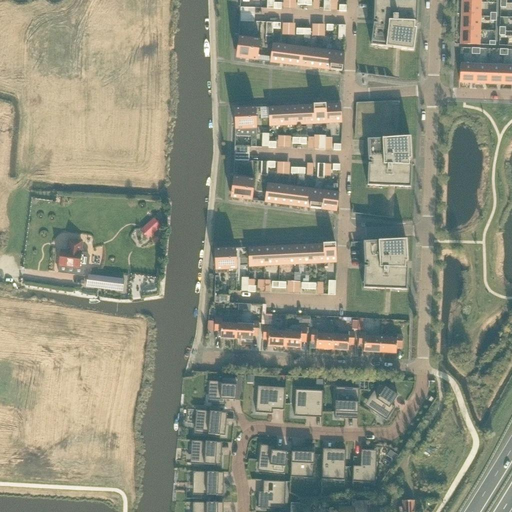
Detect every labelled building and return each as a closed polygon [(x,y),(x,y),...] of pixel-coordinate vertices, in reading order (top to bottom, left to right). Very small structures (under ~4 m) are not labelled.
[(392,48),(414,51),(415,40),(416,29),(414,29),(415,23),(417,23),(417,12),(418,1),(410,1),(403,0),(374,0),(374,10),(374,21),(376,22),(376,24),(374,24),(371,46),(392,48)] [(462,2),(461,16),(480,17),(481,3),(462,2)] [(461,16),(461,30),(480,31),(480,17),(461,16)] [(461,30),(460,45),(479,45),(480,31),(461,30)] [(260,40),(239,37),(237,48),(259,51),(260,40)] [(273,44),(270,63),(286,65),(288,45),(273,44)] [(286,65),(300,67),(303,47),(288,45),(286,65)] [(300,67),(315,69),(318,49),(303,47),(300,67)] [(236,59),(257,61),(259,51),(237,48),(236,59)] [(315,69),(330,70),(333,51),(318,49),(315,69)] [(330,70),(342,72),(344,53),(333,51),(330,70)] [(461,64),(460,83),(474,84),(475,65),(461,64)] [(475,65),(474,84),(488,84),(489,65),(475,65)] [(489,65),(488,84),(502,85),(503,66),(489,65)] [(511,66),(503,66),(502,85),(511,85),(511,66)] [(368,164),(367,186),(389,187),(410,188),(411,177),(411,166),(409,166),(409,160),(411,160),(411,149),(410,138),(403,138),(396,138),(398,120),(399,101),(378,102),(356,103),(356,120),(355,137),(367,137),(368,151),(368,162),(370,162),(370,164),(368,164)] [(315,125),(326,124),(325,104),(314,105),(315,125)] [(326,124),(342,123),(341,104),(325,104),(326,124)] [(300,125),(315,125),(314,105),(299,106),(300,125)] [(285,126),(300,125),(299,106),(284,107),(285,126)] [(269,127),(285,126),(284,107),(268,107),(269,127)] [(256,119),(256,108),(234,109),(235,120),(256,119)] [(235,130),(257,129),(256,119),(235,120),(235,130)] [(233,177),(232,188),(253,191),(255,180),(233,177)] [(267,183),(265,203),(280,205),(283,185),(267,183)] [(280,205),(295,207),(297,187),(283,185),(280,205)] [(295,207),(310,209),(312,189),(297,187),(295,207)] [(231,199),(252,201),(253,191),(232,188),(231,199)] [(310,209),(321,210),(324,191),(312,189),(310,209)] [(321,210),(337,212),(339,193),(324,191),(321,210)] [(161,226),(154,219),(141,231),(147,239),(161,226)] [(364,267),(363,289),(385,290),(407,291),(407,268),(405,268),(405,262),(408,262),(406,240),(363,242),(364,264),(366,264),(366,267),(364,267)] [(58,266),(78,269),(80,254),(81,243),(68,241),(67,252),(60,251),(58,266)] [(309,264),(324,264),(323,244),(308,245),(309,264)] [(324,264),(336,263),(335,244),(323,244),(324,264)] [(294,265),(309,264),(308,245),(293,246),(294,265)] [(264,266),(279,266),(278,246),(264,247),(264,266)] [(279,266),(294,265),(293,246),(278,246),(279,266)] [(249,267),(264,266),(264,247),(248,248),(249,267)] [(214,249),(214,260),(236,259),(235,248),(214,249)] [(214,260),(215,271),(236,270),(236,259),(214,260)] [(87,275),(86,288),(122,292),(123,280),(87,275)] [(241,313),(252,314),(253,304),(242,304),(241,313)] [(236,339),(237,324),(226,323),(226,321),(222,320),(222,319),(216,319),(216,332),(221,332),(220,338),(236,339)] [(237,324),(236,339),(253,340),(253,335),(258,336),(259,322),(253,321),(253,324),(242,324),(242,322),(237,322),(237,324)] [(284,347),(285,332),(273,332),(274,330),(269,329),(269,327),(264,327),(263,339),(269,340),(268,346),(284,347)] [(285,332),(284,347),(300,348),(301,342),(306,342),(306,329),(301,328),(301,333),(290,332),(290,331),(285,330),(285,332)] [(332,350),(333,335),(322,334),(322,333),(317,332),(317,330),(312,330),(311,342),(316,343),(316,349),(332,350)] [(333,335),(332,350),(348,351),(349,345),(354,345),(354,333),(349,333),(349,336),(337,336),(337,334),(333,333),(333,335)] [(380,353),(381,338),(369,338),(369,336),(365,335),(365,334),(360,333),(359,345),(364,346),(364,352),(380,353)] [(381,338),(380,353),(396,354),(396,348),(402,349),(402,336),(397,336),(397,339),(386,339),(386,337),(381,336),(381,338)] [(221,382),(209,382),(208,395),(212,395),(212,404),(225,405),(225,400),(236,401),(237,379),(222,378),(221,382)] [(398,396),(379,384),(371,396),(375,400),(369,409),(386,421),(395,408),(391,405),(398,396)] [(257,392),(256,413),(272,414),(273,410),(284,411),(285,389),(270,387),(269,393),(257,392)] [(345,392),(336,392),(335,419),(345,419),(346,414),(358,414),(359,389),(345,388),(345,392)] [(296,396),(294,417),(311,418),(311,413),(322,414),(323,391),(308,391),(307,396),(296,396)] [(221,413),(196,411),(195,424),(199,425),(198,434),(225,436),(226,426),(220,425),(221,413)] [(217,443),(192,441),(191,455),(195,455),(194,464),(221,466),(222,455),(216,455),(217,443)] [(276,447),(260,445),(258,466),(270,467),(269,473),(285,475),(287,452),(276,451),(276,447)] [(304,454),(291,453),(290,478),(304,479),(304,475),(314,476),(315,449),(304,448),(304,454)] [(335,455),(323,455),(322,480),(335,480),(335,477),(345,477),(346,450),(335,450),(335,455)] [(360,467),(353,466),(352,482),(375,483),(376,459),(373,459),(374,451),(361,450),(360,467)] [(218,473),(193,472),(193,486),(197,486),(196,495),(223,496),(224,485),(218,485),(218,473)] [(286,482),(263,481),(263,493),(259,492),(258,509),(279,510),(280,498),(285,498),(286,482)] [(413,511),(414,501),(402,502),(403,508),(399,508),(399,511),(413,511)] [(387,511),(388,508),(369,508),(369,502),(352,502),(352,509),(352,511),(387,511)] [(192,511),(217,511),(218,503),(193,503),(192,511)]
